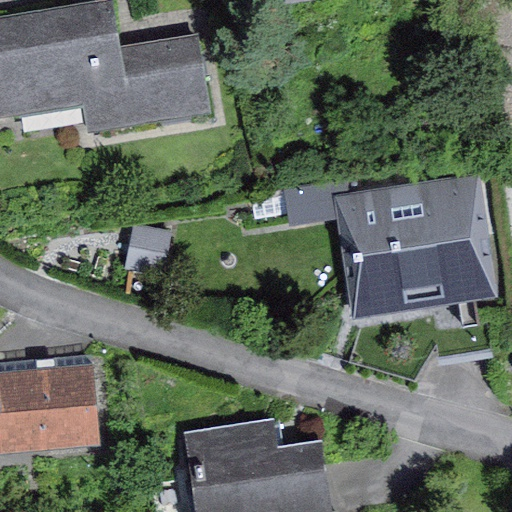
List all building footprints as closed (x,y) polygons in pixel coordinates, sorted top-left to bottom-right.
[(110,2),(0,18),(0,112),(19,110),(17,98),(82,88),(89,130),(208,111),(196,37),(118,49),(110,2)] [(466,190),(348,209),(362,302),(481,283),(466,190)] [(157,236),(136,232),(129,262),(151,267),(157,236)] [(0,442),(46,439),(47,449),(98,445),(92,366),(0,372),(0,442)] [(271,423),(189,434),(192,455),(190,458),(193,460),(200,511),(327,511),(318,444),(275,450),(271,423)]
